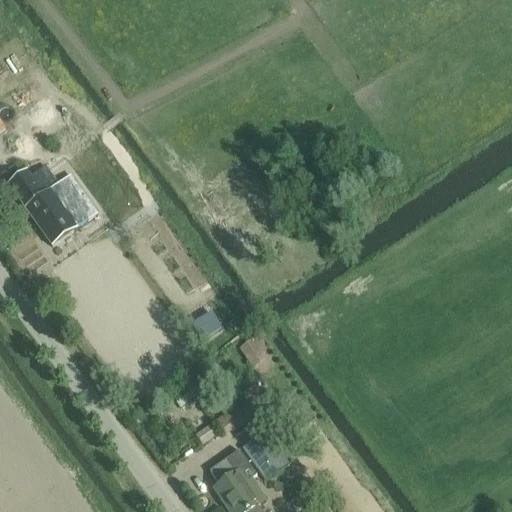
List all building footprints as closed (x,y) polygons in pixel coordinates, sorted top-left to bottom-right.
[(0,102),(22,86),(2,59),(0,60),(0,102)] [(27,175),(9,188),(53,250),(85,227),(57,188),(53,191),(41,174),(32,181),(27,175)] [(261,336),(240,351),(250,365),(271,350),(261,336)] [(224,432),(252,413),(241,398),(213,417),(224,432)] [(210,428),(196,438),(203,447),(216,438),(210,428)] [(266,436),(243,451),(266,484),(289,468),(266,436)] [(228,511),(260,511),(258,509),(260,508),(245,487),(252,482),(245,472),(250,469),(239,454),(210,475),(220,490),(215,493),(228,511)]
